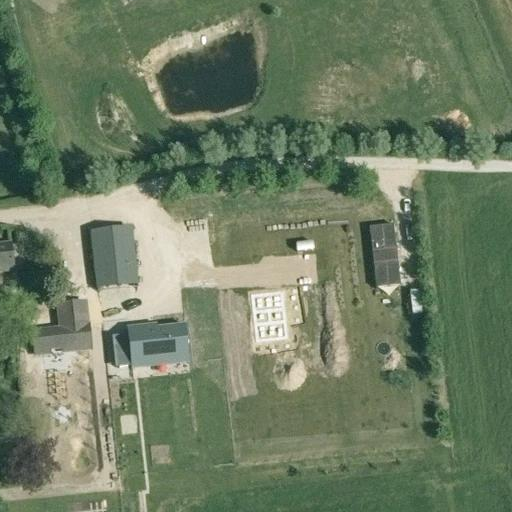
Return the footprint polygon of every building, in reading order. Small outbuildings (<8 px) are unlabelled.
[(136,284),(130,230),(92,234),(97,288),(136,284)] [(275,241),(277,261),(290,259),(290,254),(303,252),(301,238),(275,241)] [(0,273),(13,272),(9,244),(0,245),(0,273)] [(256,343),(287,340),(286,324),(282,292),(250,295),(256,343)] [(190,327),(133,333),(136,366),(194,360),(190,327)] [(44,494),(44,511),(80,511),(87,511),(86,492),(44,494)]
